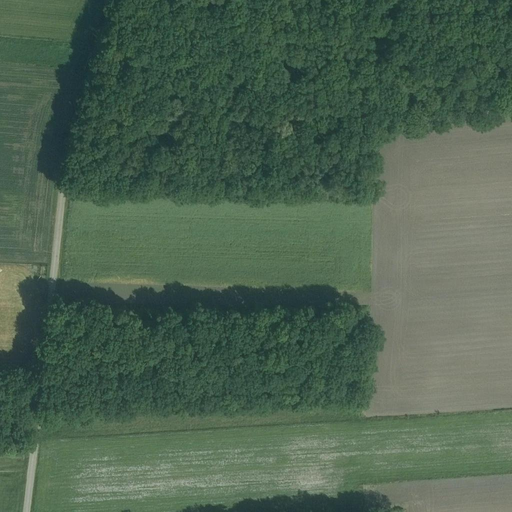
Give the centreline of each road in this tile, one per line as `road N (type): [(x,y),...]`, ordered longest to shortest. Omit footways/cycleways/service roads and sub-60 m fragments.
road 1 (unclassified): [(26,511),(65,161),(114,0)]
road 2 (track): [(511,7),(165,0)]
